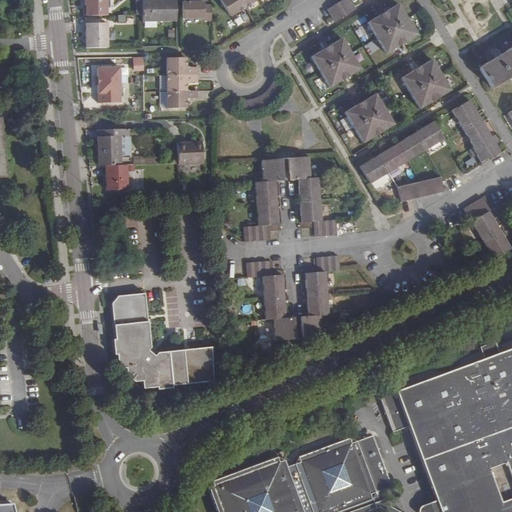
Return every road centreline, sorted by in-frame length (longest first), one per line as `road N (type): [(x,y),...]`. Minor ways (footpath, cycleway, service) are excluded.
road 1 (tertiary): [(103,419),(59,40)]
road 2 (tertiary): [(222,416),(511,282)]
